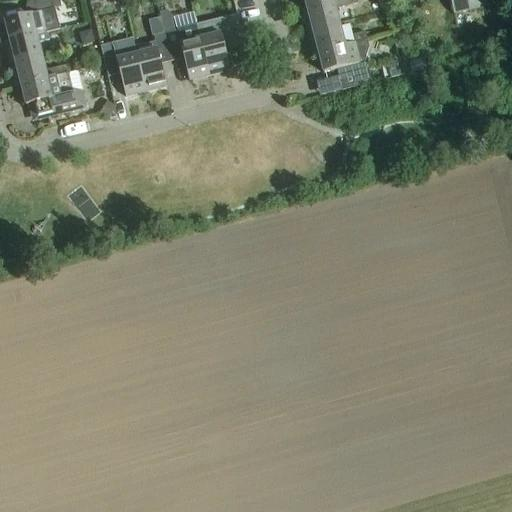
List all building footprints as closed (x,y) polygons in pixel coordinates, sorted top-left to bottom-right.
[(45,35),(46,35),(46,34),(58,31),(58,32),(59,31),(54,11),(60,10),(57,0),(43,0),(28,4),(31,16),(3,22),(8,42),(8,43),(35,37),(45,35)] [(302,0),(306,10),(332,3),(333,4),(343,1),(343,0),(344,0),(302,0)] [(345,9),(357,5),(355,0),(344,0),(343,0),(343,1),(345,9)] [(484,0),(448,0),(453,16),(486,8),(484,0)] [(338,26),(349,23),(345,9),(343,1),(333,4),(332,3),(306,10),(301,11),(307,34),(338,26)] [(115,8),(104,11),(106,19),(117,16),(115,8)] [(229,73),(224,52),(243,47),(236,17),(195,27),(199,41),(209,78),(229,73)] [(313,56),(317,55),(344,48),(344,47),(338,26),(307,34),(313,56)] [(199,41),(195,27),(176,32),(164,35),(169,53),(180,50),(183,61),(188,83),(209,78),(199,41)] [(90,33),(79,36),(82,47),(93,45),(90,33)] [(352,37),(354,44),(354,45),(366,42),(364,34),(352,37)] [(9,66),(41,59),(37,45),(47,42),(45,35),(35,37),(8,43),(8,42),(4,43),(9,66)] [(155,52),(135,56),(145,94),(165,89),(160,66),(171,63),(169,53),(164,35),(152,38),(155,52)] [(317,55),(322,75),(339,71),(340,78),(338,79),(341,93),(371,85),(367,71),(365,72),(363,64),(368,50),(366,42),(354,45),(354,44),(344,47),(344,48),(317,55)] [(124,99),(145,94),(135,56),(115,61),(112,48),(100,51),(107,79),(119,76),(124,99)] [(46,80),(41,59),(9,66),(15,89),(20,87),(46,81),(46,80)] [(56,78),(69,75),(67,67),(54,70),(56,78)] [(37,121),(84,110),(80,93),(74,95),(69,75),(56,78),(46,80),(46,81),(20,87),(25,107),(33,105),(37,121)] [(107,103),(99,114),(103,116),(109,120),(117,118),(118,118),(115,108),(107,103)]
